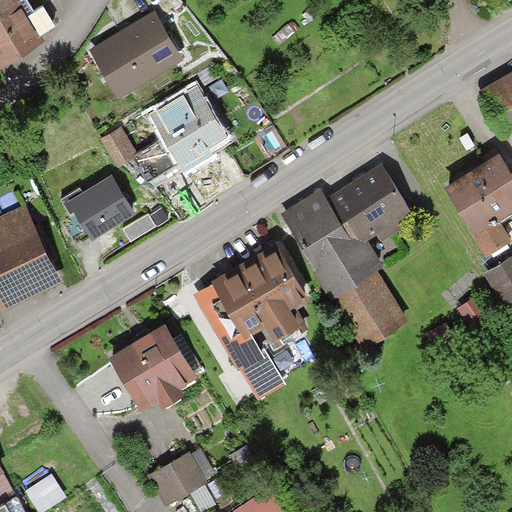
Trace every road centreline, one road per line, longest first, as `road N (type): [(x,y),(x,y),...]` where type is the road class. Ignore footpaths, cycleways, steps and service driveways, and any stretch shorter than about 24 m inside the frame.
road 1 (secondary): [(511,42),(26,340)]
road 2 (residential): [(26,340),(114,464)]
road 3 (residential): [(0,110),(24,90),(87,0)]
